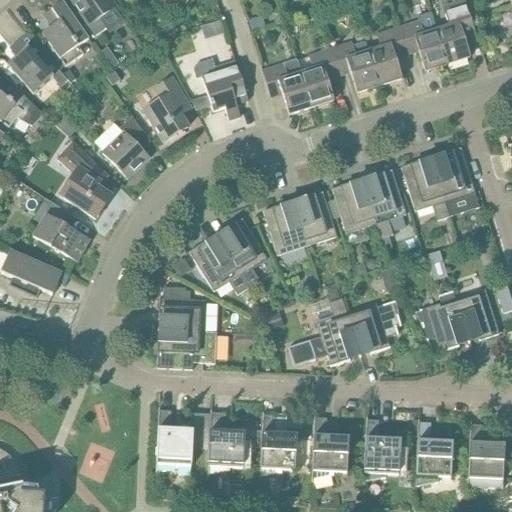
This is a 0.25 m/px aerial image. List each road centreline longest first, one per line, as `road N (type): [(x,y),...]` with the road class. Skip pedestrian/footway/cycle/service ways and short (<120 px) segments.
road 1 (residential): [(79,352),(156,384),(511,396)]
road 2 (residential): [(277,148),(257,144),(211,161),(142,217),(116,258),(79,352)]
road 3 (residential): [(462,99),(293,151),(277,148)]
road 4 (residential): [(511,256),(462,99)]
road 5 (residential): [(228,0),(277,148)]
